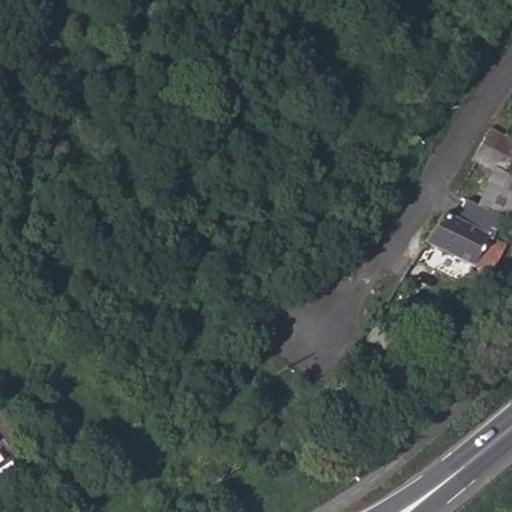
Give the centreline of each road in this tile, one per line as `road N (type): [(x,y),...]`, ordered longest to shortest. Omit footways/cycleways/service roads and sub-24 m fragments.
road 1 (residential): [(511,59),(356,288),(316,330)]
road 2 (secondary): [(511,429),(404,511)]
